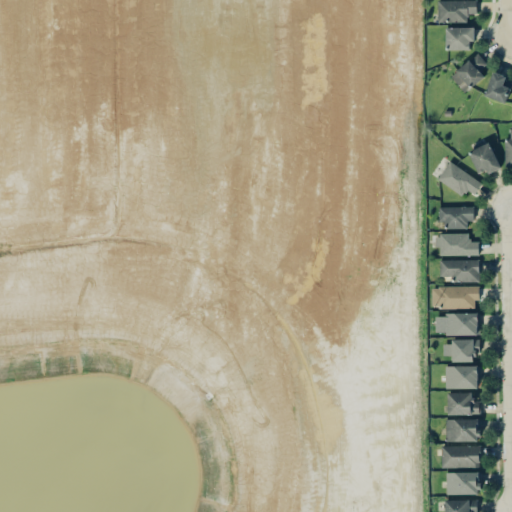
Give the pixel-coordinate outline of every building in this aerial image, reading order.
[(437,22),(468,22),(468,14),(477,14),(476,0),(471,0),(437,0),(437,22)] [(474,27),(446,27),(446,50),(470,49),(470,41),(474,41),(474,27)] [(487,64),(478,53),(450,75),(464,92),(484,75),(479,70),(487,64)] [(506,103),(511,83),(511,79),(492,72),(485,96),(506,103)] [(478,173),(486,170),(488,174),(501,168),(490,142),(469,151),(478,173)] [(474,195),(482,183),(449,161),(437,178),(462,195),(466,190),(474,195)] [(438,206),(439,228),(467,228),(467,220),(474,220),(474,206),(438,206)] [(440,255),(479,254),(479,241),(469,241),(469,233),(435,234),(435,247),(439,247),(440,255)] [(439,260),(440,281),(480,280),(479,259),(439,260)] [(475,308),(474,300),(479,300),(479,285),(431,286),(431,303),(440,303),(440,308),(475,308)] [(479,313),(435,314),(435,334),(479,334),(479,313)] [(445,388),(479,388),(479,366),(445,365),(445,388)] [(447,393),(448,415),(480,414),(479,400),(473,400),(473,392),(447,393)] [(479,441),(480,419),(446,418),(446,441),(479,441)] [(479,446),(441,445),(441,467),(479,468),(479,446)] [(446,494),(480,494),(480,472),(446,472),(446,494)] [(477,511),(477,499),(445,500),(445,511),(477,511)]
